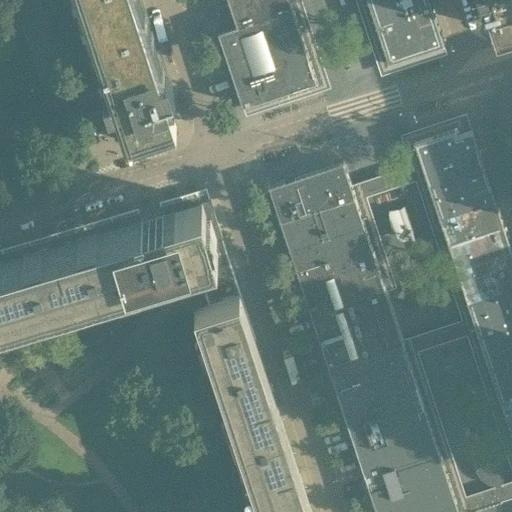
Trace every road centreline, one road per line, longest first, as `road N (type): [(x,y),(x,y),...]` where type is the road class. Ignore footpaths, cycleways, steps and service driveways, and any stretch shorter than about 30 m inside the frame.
road 1 (residential): [(215,155),(338,511)]
road 2 (residential): [(215,155),(472,72)]
road 3 (residential): [(0,220),(215,155)]
road 4 (residential): [(164,0),(215,155)]
